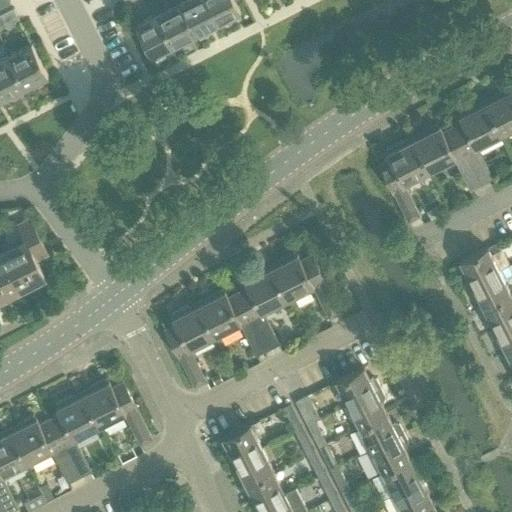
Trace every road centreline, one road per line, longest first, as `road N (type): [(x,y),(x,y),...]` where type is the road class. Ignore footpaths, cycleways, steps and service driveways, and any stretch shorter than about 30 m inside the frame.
road 1 (residential): [(117,293),(287,159),(511,24)]
road 2 (residential): [(180,420),(378,319)]
road 3 (residential): [(35,190),(105,93),(68,0)]
road 4 (residential): [(0,375),(117,293)]
road 5 (residential): [(180,420),(117,293)]
road 6 (residential): [(63,511),(182,454)]
road 7 (residential): [(117,293),(35,190)]
